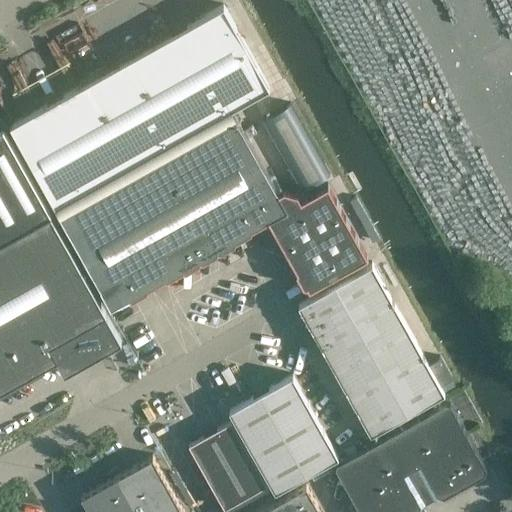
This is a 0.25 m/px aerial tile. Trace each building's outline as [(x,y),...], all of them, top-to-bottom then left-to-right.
[(221,5),(7,124),(111,305),(267,214),(309,287),(368,254),(328,182),(302,197),(298,189),(285,186),(278,190),(231,107),(267,87),(221,5)] [(302,188),(330,172),(291,102),(262,118),(302,188)] [(0,240),(20,229),(48,213),(0,129),(0,240)] [(0,390),(57,358),(65,372),(122,340),(48,213),(20,229),(0,240),(0,390)] [(372,261),(299,302),(371,431),(444,391),(372,261)] [(337,455),(292,373),(229,408),(275,490),(337,455)] [(485,470),(486,465),(450,400),(445,399),(336,460),(335,465),(361,511),(409,511),(419,507),(420,502),(436,492),(442,494),(485,470)] [(224,507),(228,505),(266,483),(231,419),(189,443),(224,507)] [(89,510),(89,511),(132,511),(173,490),(153,454),(81,494),(90,510),(89,510)] [(322,511),(306,482),(252,511),(322,511)] [(184,511),(173,490),(132,511),(184,511)]
